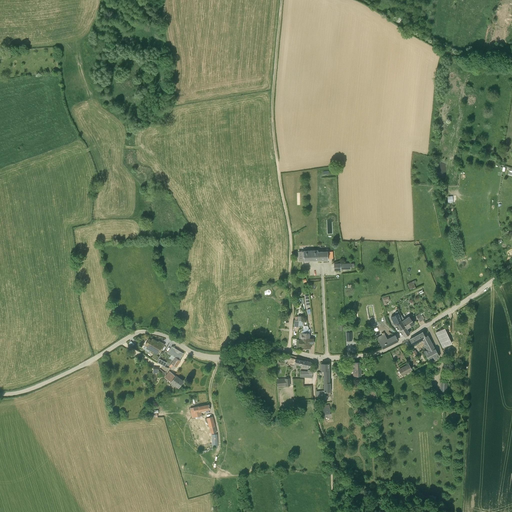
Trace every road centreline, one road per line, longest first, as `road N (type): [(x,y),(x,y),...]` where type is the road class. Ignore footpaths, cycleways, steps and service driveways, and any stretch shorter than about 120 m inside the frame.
road 1 (track): [(290,329),(290,238),(272,128),(281,0)]
road 2 (unclassified): [(0,394),(38,386),(141,332),(212,357),(289,351)]
road 3 (unclassified): [(289,351),(321,358),(382,351),(511,265)]
road 4 (track): [(358,0),(456,55),(511,51)]
road 5 (track): [(440,511),(416,499),(377,502),(331,474)]
